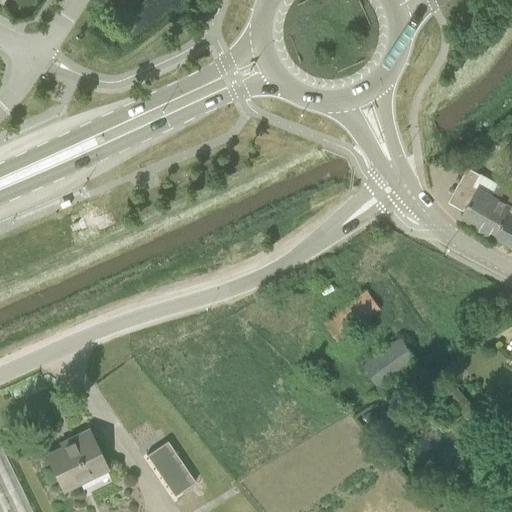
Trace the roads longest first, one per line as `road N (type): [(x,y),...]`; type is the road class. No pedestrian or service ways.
road 1 (unclassified): [(0,374),(84,336),(248,283),(343,225)]
road 2 (primary): [(64,157),(114,146),(283,80)]
road 3 (primary): [(264,46),(103,124),(64,157)]
road 4 (tertiary): [(511,268),(453,236),(405,191)]
